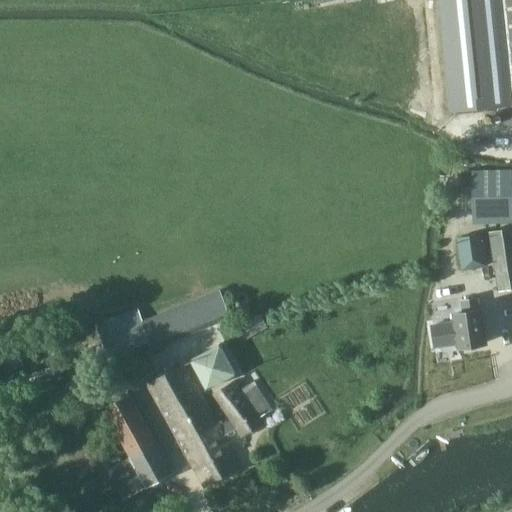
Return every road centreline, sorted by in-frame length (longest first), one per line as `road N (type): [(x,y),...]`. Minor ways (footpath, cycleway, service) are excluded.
road 1 (track): [(456,0),(468,128),(511,140)]
road 2 (unclassified): [(420,418),(354,481),(306,511)]
